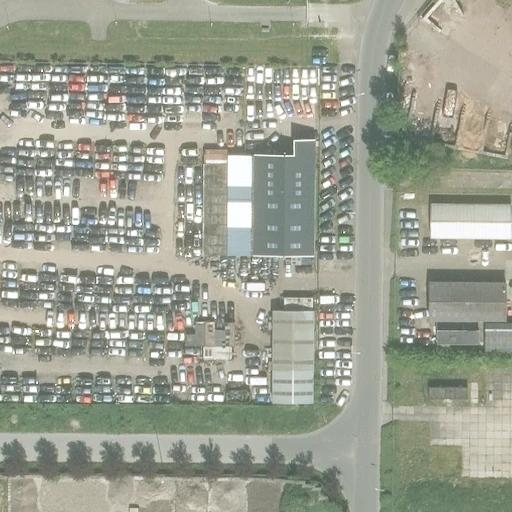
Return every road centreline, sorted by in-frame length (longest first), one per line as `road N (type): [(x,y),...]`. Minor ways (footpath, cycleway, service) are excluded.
road 1 (unclassified): [(368,458),(368,80),(379,25),(394,0)]
road 2 (unclassified): [(368,458),(0,451)]
